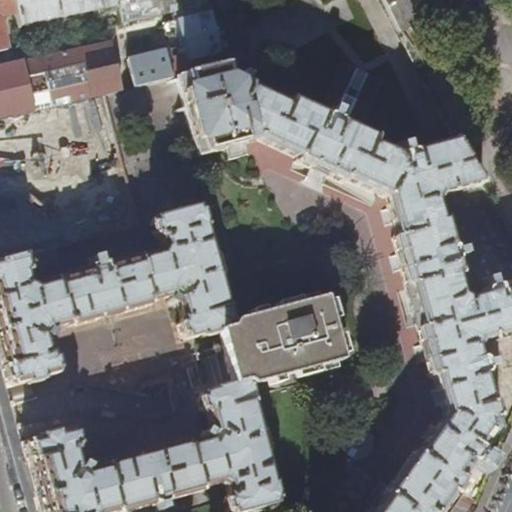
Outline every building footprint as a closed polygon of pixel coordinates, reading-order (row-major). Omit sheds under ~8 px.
[(0,0),(0,51),(4,50),(0,30),(0,16),(13,14),(10,0),(0,0)] [(96,9),(94,0),(10,0),(13,14),(16,26),(96,9)] [(117,5),(115,0),(94,0),(96,9),(98,9),(117,5)] [(212,5),(208,0),(115,0),(117,5),(120,22),(172,10),(173,15),(212,5)] [(246,0),(255,16),(286,0),(246,0)] [(381,0),(398,32),(440,0),(381,0)] [(177,78),(225,65),(212,10),(180,18),(189,60),(175,64),(171,49),(131,59),(138,88),(177,78)] [(0,123),(104,97),(120,92),(108,43),(97,45),(37,59),(0,67),(0,123)] [(229,79),(225,65),(177,78),(199,154),(257,141),(296,158),(295,161),(345,183),(346,180),(386,198),(396,236),(394,237),(429,378),(432,377),(442,416),(415,454),(413,452),(382,495),(385,497),(374,511),(443,511),(463,485),(460,483),(474,464),(480,468),(485,461),(479,457),(495,434),(482,379),(485,378),(484,372),(490,371),(488,363),(482,364),(481,361),(477,362),(474,351),(478,344),(511,334),(511,280),(480,290),(481,293),(464,298),(460,294),(455,277),(459,276),(459,275),(463,274),(462,271),(458,272),(444,220),(441,221),(436,203),(440,196),(481,186),(453,140),(398,153),(372,142),(374,137),(284,96),(281,102),(229,79)] [(126,511),(149,506),(150,507),(166,503),(165,501),(200,492),(200,489),(218,485),(224,488),(226,495),(223,501),(225,511),(251,511),(276,506),(279,500),(248,386),(339,362),(321,299),(231,325),(201,212),(195,208),(153,219),(150,226),(153,238),(159,241),(160,249),(158,255),(139,260),(138,258),(102,267),(102,266),(88,270),(88,271),(52,281),(52,283),(32,288),(28,285),(25,276),(28,275),(23,257),(0,263),(0,366),(5,387),(6,390),(53,378),(56,372),(53,360),(47,357),(43,340),(47,333),(67,328),(67,329),(149,307),(149,304),(167,299),(169,299),(174,302),(179,320),(176,326),(179,339),(185,342),(215,334),(228,387),(199,395),(196,402),(198,413),(204,415),(209,434),(209,435),(206,441),(204,442),(187,446),(186,443),(103,466),(104,468),(85,474),(83,475),(79,472),(78,469),(74,452),(77,447),(73,434),(68,431),(21,444),(22,447),(39,511),(126,511)] [(171,308),(174,302),(169,299),(167,299),(164,304),(164,306),(169,309),(171,308)] [(48,342),(52,337),(51,335),(47,333),(43,340),(46,342),(48,342)] [(159,396),(161,392),(165,383),(138,390),(139,397),(154,398),(159,396)] [(206,441),(209,435),(204,432),(202,433),(200,437),(200,439),(204,442),(206,441)] [(88,470),(88,466),(82,463),(78,469),(79,472),(83,475),(85,474),(88,470)]
